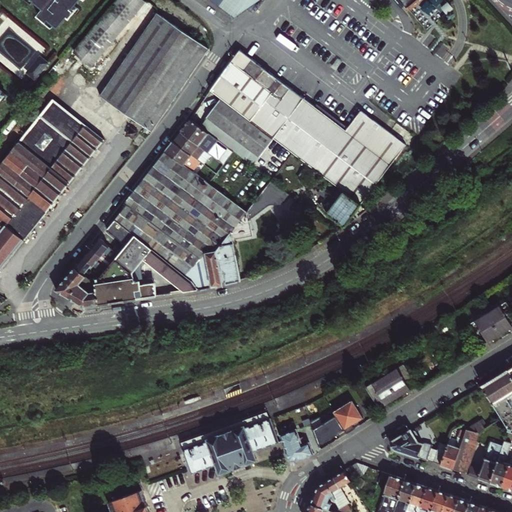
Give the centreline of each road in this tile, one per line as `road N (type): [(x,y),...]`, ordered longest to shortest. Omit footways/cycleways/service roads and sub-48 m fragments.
road 1 (secondary): [(34,333),(203,308),(296,278),(388,215),(511,105)]
road 2 (unclassified): [(34,333),(39,292),(182,110),(225,34)]
road 3 (residential): [(351,447),(511,347)]
road 4 (residential): [(511,504),(351,447)]
